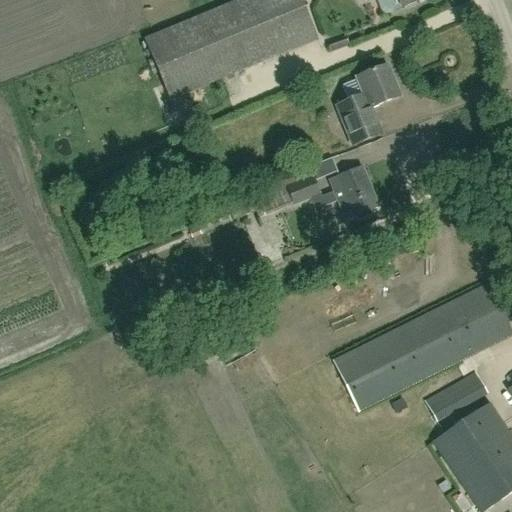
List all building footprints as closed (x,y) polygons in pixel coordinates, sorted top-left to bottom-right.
[(246,0),(145,42),(169,101),(292,51),(317,40),(300,0),(246,0)] [(397,0),(402,9),(425,0),(397,0)] [(361,75),(361,78),(357,80),(357,81),(343,87),(349,102),(337,107),(348,135),(353,148),(381,137),(376,124),(371,111),(399,100),(386,68),(369,75),(367,73),(361,75)] [(293,206),(310,200),(319,196),(309,170),(270,186),(274,194),(257,201),(264,218),(293,206)] [(324,209),(338,203),(346,223),(355,219),(358,222),(371,217),(371,213),(377,210),(361,170),(329,182),(334,194),(322,198),(320,195),(319,196),(310,200),(312,206),(324,209)] [(306,271),(342,257),(335,241),(300,255),(306,271)] [(502,280),(487,287),(333,364),(358,414),(511,337),(511,336),(505,323),(511,319),(511,280),(510,276),(502,280)] [(424,402),(436,424),(487,395),(475,374),(424,402)] [(511,439),(490,406),(433,444),(478,511),(486,511),(511,495),(511,439)]
